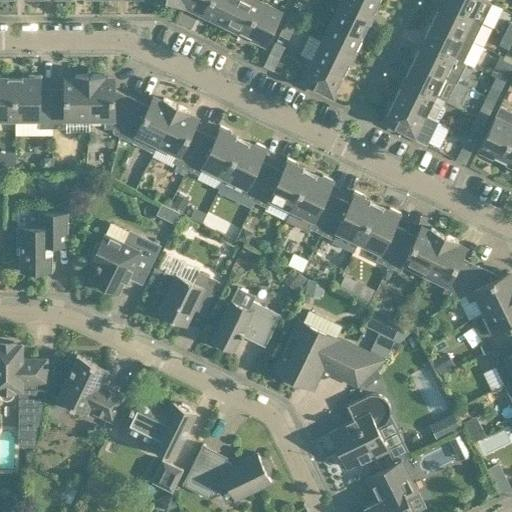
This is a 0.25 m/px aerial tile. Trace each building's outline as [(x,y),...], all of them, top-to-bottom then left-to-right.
[(194,7),(205,12),(210,0),(185,0),(183,5),(193,9),(194,7)] [(214,20),(224,24),(236,0),(210,0),(205,12),(215,17),(214,20)] [(235,27),(246,32),(261,0),(236,0),(224,24),(234,29),(235,27)] [(262,0),(261,0),(246,32),(256,37),(255,39),(266,45),(283,10),(262,0)] [(341,0),(341,1),(372,15),(379,0),(341,0)] [(482,21),(484,22),(494,3),(488,0),(441,0),(441,1),(482,21)] [(341,1),(332,20),(362,35),(372,15),(341,1)] [(473,41),(482,21),(441,1),(432,20),(473,41)] [(292,10),(285,22),(295,26),(301,15),(292,10)] [(332,20),(322,40),(353,54),(362,35),(332,20)] [(432,20),(423,40),(464,60),(473,41),(432,20)] [(295,26),(285,22),(279,33),(289,38),(295,26)] [(511,40),(511,35),(505,32),(499,44),(508,48),(511,40)] [(313,59),(322,40),(309,33),(300,53),(313,59)] [(322,40),(313,59),(343,74),(353,54),(322,40)] [(423,40),(413,59),(456,80),(457,81),(466,61),(464,60),(423,40)] [(276,41),(270,52),(280,57),(286,46),(276,41)] [(264,65),(273,69),(279,56),(270,52),(264,65)] [(343,74),(313,59),(303,79),(333,94),(343,74)] [(413,59),(404,79),(444,99),(446,100),(456,80),(413,59)] [(501,65),(495,76),(506,81),(511,70),(501,65)] [(0,117),(16,117),(15,76),(2,76),(2,73),(0,73),(0,117)] [(29,76),(15,76),(16,117),(39,117),(39,127),(53,127),(53,90),(53,85),(40,85),(40,82),(42,82),(41,73),(29,73),(29,76)] [(53,90),(53,127),(67,127),(67,117),(90,117),(90,73),(75,73),(75,76),(72,76),(72,79),(65,79),(65,84),(53,85),(53,90)] [(105,73),(90,73),(90,117),(105,117),(105,123),(105,128),(114,128),(114,131),(120,134),(138,99),(115,87),(115,79),(108,79),(108,76),(105,76),(105,73)] [(495,76),(490,87),(500,92),(506,81),(495,76)] [(404,79),(394,98),(438,120),(444,108),(441,106),(444,99),(404,79)] [(154,151),(158,142),(177,103),(164,96),(163,99),(160,97),(158,100),(152,97),(147,108),(138,103),(139,100),(138,99),(120,134),(154,151)] [(394,98),(384,118),(413,132),(411,136),(427,144),(438,120),(394,98)] [(186,166),(187,167),(203,135),(192,129),(197,119),(191,116),(192,113),(189,112),(191,109),(177,103),(158,142),(179,152),(175,161),(176,162),(186,166)] [(482,104),(477,114),(487,119),(492,109),(482,104)] [(487,131),(478,149),(489,154),(490,152),(500,157),(511,132),(511,110),(499,104),(495,114),(487,131)] [(477,114),(471,127),(481,132),(487,119),(477,114)] [(90,117),(67,117),(67,127),(67,133),(90,133),(90,123),(90,117)] [(203,135),(187,167),(200,173),(197,178),(218,188),(225,174),(243,138),(231,132),(232,129),(221,124),(217,132),(218,132),(214,140),(203,135)] [(510,164),(511,165),(511,132),(500,157),(511,162),(510,164)] [(242,193),(254,199),(270,167),(259,161),(263,154),(264,154),(267,147),(256,141),(255,143),(243,138),(225,174),(246,185),(242,193)] [(175,161),(179,152),(158,142),(154,151),(151,156),(172,166),(175,161)] [(456,158),(465,162),(471,149),(462,145),(456,158)] [(13,152),(3,152),(3,168),(13,168),(13,152)] [(44,156),(39,161),(39,168),(52,168),(52,156),(44,156)] [(272,198),(292,207),(310,170),(298,164),(299,162),(288,156),(284,164),(285,165),(281,172),(270,167),(254,199),(267,205),(271,197),(272,198)] [(176,162),(173,169),(183,174),(186,166),(176,162)] [(77,169),(77,183),(90,188),(91,189),(97,169),(77,169)] [(310,170),(292,207),(313,217),(309,226),(311,227),(321,232),(337,199),(338,196),(327,191),(330,186),(331,187),(334,179),(323,174),(322,176),(310,170)] [(246,185),(225,174),(218,188),(217,191),(250,207),(254,199),(242,193),(246,185)] [(337,199),(321,232),(334,238),(355,248),(359,239),(377,203),(365,197),(366,194),(355,189),(351,196),(352,197),(350,202),(338,196),(337,199)] [(176,197),(173,205),(183,209),(186,202),(176,197)] [(292,207),(272,198),(266,210),(286,219),(292,207)] [(161,203),(156,214),(174,223),(180,212),(161,203)] [(377,203),(359,239),(380,250),(376,258),(388,264),(404,232),(405,228),(394,223),(396,219),(398,219),(401,211),(390,206),(389,208),(377,203)] [(194,207),(190,216),(203,223),(207,214),(194,207)] [(292,207),(286,219),(309,231),(311,227),(309,226),(313,217),(292,207)] [(20,270),(28,270),(30,271),(32,272),(34,273),(36,273),(39,273),(41,272),(43,271),(45,270),(53,270),(53,245),(69,245),(69,211),(39,211),(39,225),(17,225),(17,252),(20,253),(20,270)] [(243,226),(237,237),(249,242),(254,232),(243,226)] [(405,262),(426,272),(445,233),(431,226),(430,229),(427,227),(426,230),(420,227),(415,237),(404,232),(388,264),(401,270),(405,262)] [(103,236),(100,242),(91,260),(97,263),(96,265),(98,265),(92,279),(98,282),(97,283),(103,288),(111,290),(112,288),(118,291),(124,278),(126,279),(129,275),(142,281),(160,244),(130,229),(122,246),(103,236)] [(443,291),(455,297),(471,263),(468,262),(467,265),(458,261),(465,248),(459,246),(460,243),(457,242),(458,239),(445,233),(426,272),(447,282),(443,291)] [(294,252),(288,264),(303,271),(309,259),(294,252)] [(478,297),(485,310),(511,296),(511,276),(511,277),(508,271),(498,276),(471,263),(455,297),(457,297),(466,293),(470,301),(478,297)] [(294,267),(284,280),(297,290),(307,277),(294,267)] [(164,269),(155,288),(167,294),(158,311),(185,324),(199,297),(209,302),(218,284),(220,281),(199,270),(194,281),(177,273),(176,275),(164,269)] [(328,274),(325,280),(336,286),(341,275),(334,272),(328,274)] [(359,296),(364,284),(345,275),(339,286),(359,296)] [(308,278),(306,289),(321,292),(323,281),(308,278)] [(364,284),(359,296),(369,301),(374,289),(364,284)] [(511,296),(485,310),(471,317),(488,350),(492,348),(511,337),(511,296)] [(221,319),(212,337),(216,339),(214,343),(230,350),(231,346),(235,348),(242,334),(243,334),(243,333),(265,344),(274,326),(280,313),(253,300),(249,307),(231,299),(221,319)] [(374,306),(365,325),(380,332),(388,313),(374,306)] [(416,326),(388,313),(380,332),(369,351),(383,358),(416,326)] [(284,350),(276,368),(284,372),(286,379),(297,385),(304,382),(312,386),(322,366),(358,383),(360,380),(367,374),(383,358),(369,351),(300,318),(284,350)] [(414,333),(408,336),(413,346),(419,343),(414,333)] [(511,337),(492,348),(488,350),(488,351),(492,349),(497,359),(495,365),(504,383),(506,382),(511,379),(511,337)] [(14,390),(15,390),(15,388),(20,388),(20,443),(37,442),(41,421),(47,390),(37,388),(38,384),(38,381),(48,381),(48,357),(22,357),(22,343),(14,343),(14,340),(0,340),(0,391),(0,392),(0,393),(1,394),(1,395),(2,395),(3,396),(4,397),(5,397),(6,397),(6,398),(7,398),(8,398),(8,397),(9,397),(10,397),(11,396),(12,395),(13,394),(14,393),(14,392),(14,391),(14,390)] [(109,369),(97,363),(77,353),(76,354),(77,355),(72,366),(69,373),(63,384),(58,396),(56,395),(56,396),(89,412),(90,409),(113,420),(126,393),(103,382),(109,369)] [(61,361),(57,381),(63,384),(69,373),(72,366),(61,361)] [(367,374),(360,380),(365,386),(372,380),(367,374)] [(354,418),(329,430),(340,453),(338,454),(344,466),(346,464),(347,466),(362,459),(363,461),(381,452),(387,449),(394,462),(402,459),(410,455),(390,413),(390,411),(390,410),(390,409),(390,407),(390,406),(390,405),(390,403),(389,402),(389,401),(388,399),(387,398),(386,397),(385,396),(384,395),(383,394),(382,394),(380,393),(379,393),(378,392),(376,392),(375,392),(374,392),(372,392),(371,392),(370,393),(368,393),(367,394),(347,404),(354,418)] [(135,398),(126,416),(122,424),(155,440),(152,446),(173,457),(196,411),(191,409),(190,405),(182,402),(179,403),(174,401),(167,414),(135,398)] [(464,406),(456,410),(461,420),(469,416),(464,406)] [(203,442),(194,460),(183,483),(208,496),(229,485),(235,498),(272,480),(269,474),(271,469),(266,458),(261,458),(258,451),(232,464),(232,463),(230,461),(229,460),(227,458),(205,447),(207,444),(203,442)] [(152,481),(173,491),(184,468),(163,458),(152,481)] [(413,511),(406,496),(417,491),(402,459),(394,462),(366,476),(378,500),(366,506),(368,510),(367,511),(413,511)] [(507,479),(494,485),(498,493),(506,489),(510,487),(507,479)] [(484,486),(482,493),(485,499),(497,493),(492,482),(484,486)] [(172,493),(160,499),(166,510),(177,505),(172,493)]
